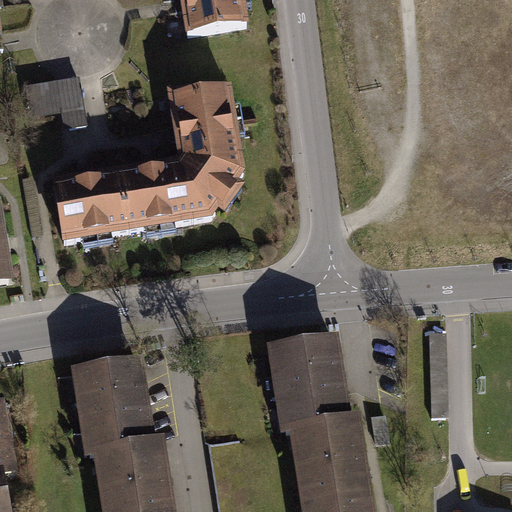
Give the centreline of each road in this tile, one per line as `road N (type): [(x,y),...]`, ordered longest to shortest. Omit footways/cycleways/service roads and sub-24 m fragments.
road 1 (residential): [(0,337),(335,291)]
road 2 (residential): [(335,291),(300,0)]
road 3 (track): [(408,0),(410,153),(379,210),(328,226)]
road 4 (residential): [(335,291),(511,277)]
